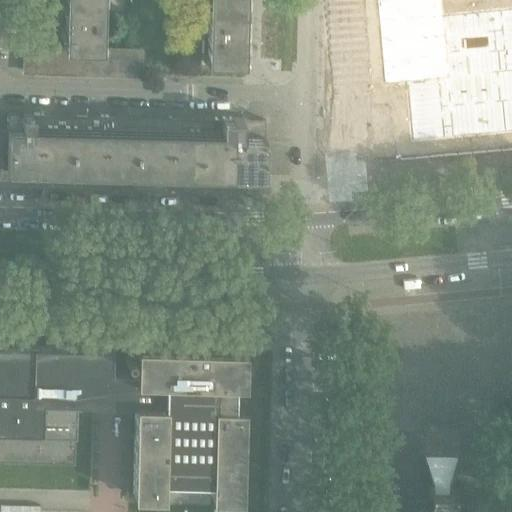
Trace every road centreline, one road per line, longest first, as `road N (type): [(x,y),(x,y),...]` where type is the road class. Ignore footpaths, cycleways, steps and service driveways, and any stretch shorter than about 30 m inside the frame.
road 1 (residential): [(306,98),(0,87)]
road 2 (secondary): [(305,221),(0,212)]
road 3 (secondary): [(0,268),(305,273)]
road 4 (residential): [(297,511),(305,273)]
road 5 (secondary): [(511,198),(305,221)]
road 6 (secondary): [(305,273),(511,259)]
road 7 (residential): [(305,221),(306,98)]
